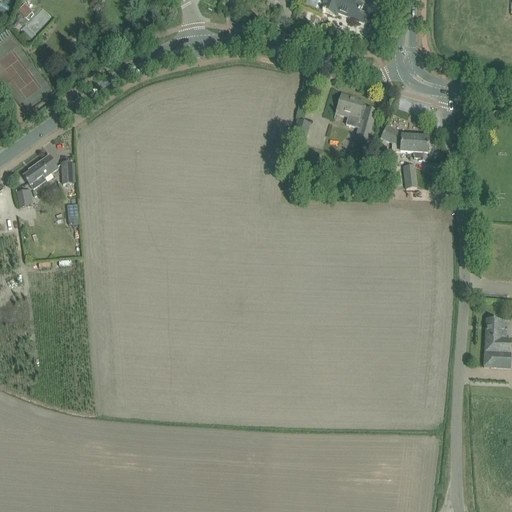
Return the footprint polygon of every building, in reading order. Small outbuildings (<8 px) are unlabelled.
[(323,0),(319,12),(324,14),(325,12),(336,17),(337,14),(363,25),(367,15),(360,12),(363,5),(360,3),(361,0),(323,0)] [(26,20),(33,13),(25,5),(18,12),(26,20)] [(364,104),(341,98),(336,116),(348,120),(346,126),(359,130),(355,143),(366,146),(376,112),(366,109),(366,111),(362,110),(364,104)] [(298,123),(294,135),(293,138),(306,141),(310,127),(298,123)] [(401,135),(386,128),(381,139),(393,144),(392,152),(413,154),(413,157),(414,157),(414,160),(418,160),(419,162),(427,163),(427,155),(429,139),(418,138),(419,136),(401,135)] [(478,135),(479,145),(486,144),(485,134),(478,135)] [(53,163),(49,157),(35,167),(36,168),(23,178),(30,187),(42,178),(44,181),(59,171),(53,163)] [(72,164),(62,165),(62,187),(74,186),(72,164)] [(414,167),(404,168),(407,191),(417,190),(414,167)] [(356,196),(356,182),(339,182),(339,196),(356,196)] [(31,192),(18,194),(21,210),(33,207),(31,192)] [(81,207),(81,198),(70,198),(70,208),(81,207)] [(507,321),(486,320),(484,368),(511,370),(511,340),(506,340),(507,321)]
